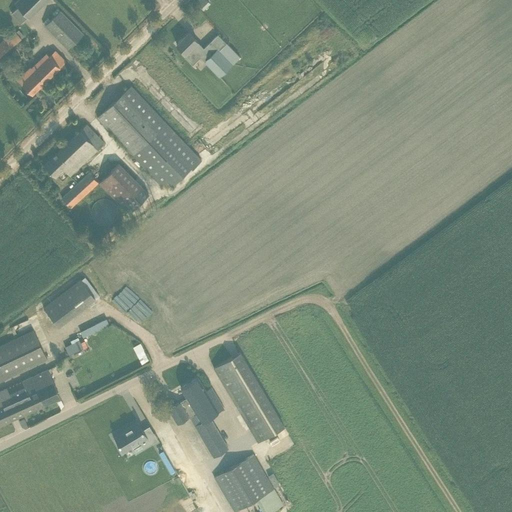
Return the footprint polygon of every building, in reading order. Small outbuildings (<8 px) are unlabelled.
[(17,0),(14,3),(17,7),(11,13),(21,23),(27,17),(28,18),(46,0),(17,0)] [(197,0),(195,2),(202,9),(209,3),(206,0),(197,0)] [(44,25),(60,41),(67,48),(82,33),(60,10),(44,25)] [(0,41),(0,50),(3,54),(21,39),(14,30),(0,41)] [(240,56),(218,34),(204,48),(188,32),(176,44),(186,53),(184,55),(192,64),(200,57),(219,76),(240,56)] [(59,67),(65,61),(55,50),(49,56),(46,53),(29,70),(28,69),(17,80),(32,94),(60,67),(59,67)] [(172,130),(131,86),(97,117),(104,124),(139,162),(160,184),(166,179),(172,185),(190,167),(192,169),(201,160),(172,130)] [(86,124),(43,164),(50,171),(55,177),(63,169),(69,176),(75,170),(97,150),(96,149),(104,142),(93,131),(86,124)] [(100,159),(95,163),(103,175),(108,172),(100,159)] [(98,183),(122,206),(125,202),(132,210),(148,193),(118,163),(98,183)] [(75,186),(61,198),(70,207),(98,182),(89,172),(77,183),(75,186)] [(43,307),(58,327),(87,305),(99,295),(84,276),(72,285),(43,307)] [(108,318),(82,330),(85,336),(110,324),(108,318)] [(0,380),(47,359),(33,330),(0,345),(0,380)] [(80,338),(66,343),(69,353),(84,348),(80,338)] [(142,363),(150,359),(144,347),(136,351),(142,363)] [(239,352),(213,368),(248,426),(257,441),(258,442),(284,426),(289,423),(284,415),(279,418),(239,352)] [(0,425),(60,398),(47,369),(22,381),(25,387),(17,390),(20,396),(13,399),(10,394),(7,387),(0,390),(0,425)] [(209,417),(223,408),(211,387),(205,390),(198,377),(180,387),(186,397),(168,408),(168,409),(168,411),(170,413),(171,414),(177,424),(190,416),(195,425),(214,456),(228,448),(209,417)] [(115,437),(113,438),(117,444),(118,443),(123,451),(130,446),(131,447),(147,438),(142,430),(137,421),(130,425),(131,427),(125,430),(114,436),(115,437)] [(237,510),(255,499),(262,511),(269,511),(282,505),(253,454),(217,475),(237,510)]
